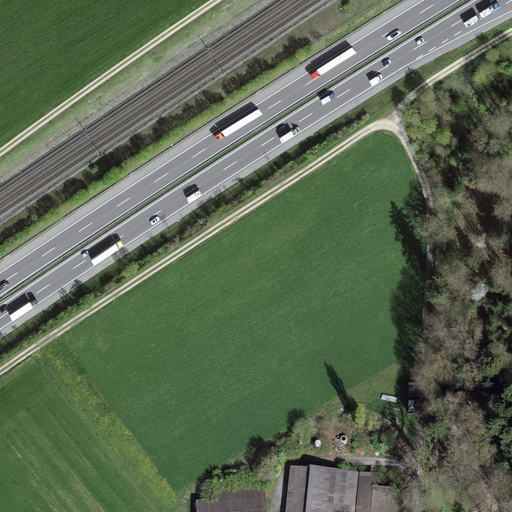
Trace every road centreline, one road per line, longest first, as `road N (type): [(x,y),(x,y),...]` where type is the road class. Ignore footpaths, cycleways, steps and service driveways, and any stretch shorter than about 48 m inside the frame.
road 1 (motorway): [(0,317),(494,0)]
road 2 (motorway): [(440,0),(0,284)]
road 3 (track): [(0,372),(363,132),(399,127)]
road 4 (track): [(493,511),(463,434),(423,412),(432,216),(399,127)]
road 5 (track): [(0,152),(215,0)]
road 6 (track): [(399,127),(409,97),(511,31)]
